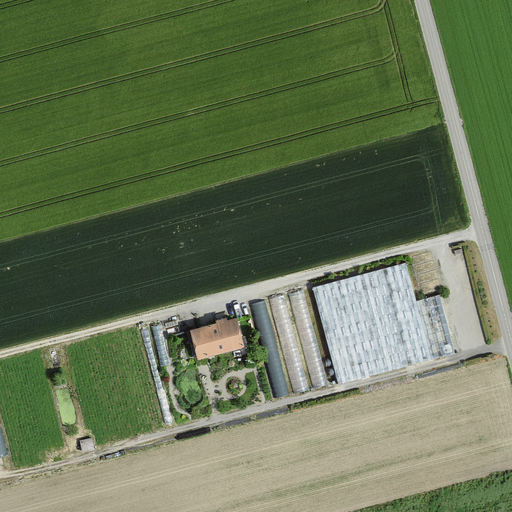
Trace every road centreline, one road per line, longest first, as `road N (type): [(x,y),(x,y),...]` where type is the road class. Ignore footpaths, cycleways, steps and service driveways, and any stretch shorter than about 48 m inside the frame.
road 1 (tertiary): [(421,0),(511,344)]
road 2 (track): [(0,483),(166,435)]
